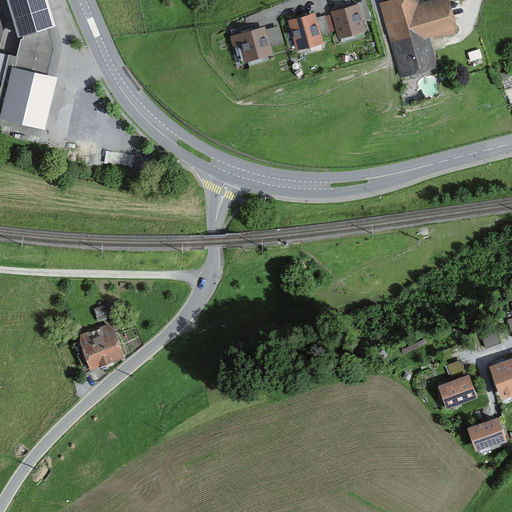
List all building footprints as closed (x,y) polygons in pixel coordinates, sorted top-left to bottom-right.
[(10,0),(20,34),(43,28),(48,27),(40,0),(10,0)] [(447,3),(416,11),(413,0),(395,0),(382,4),(401,73),(431,64),(423,35),(454,26),(447,3)] [(340,36),(363,30),(356,6),(334,12),(340,36)] [(327,11),(317,14),(322,31),(333,28),(327,11)] [(298,48),(321,41),(314,15),(291,21),(298,48)] [(0,124),(3,125),(5,118),(17,68),(42,74),(47,56),(41,55),(43,46),(48,44),(43,28),(20,34),(22,39),(17,57),(9,55),(0,93),(0,124)] [(240,61),(270,53),(263,29),(233,37),(240,61)] [(47,75),(42,74),(17,68),(5,118),(35,125),(47,75)] [(96,309),(100,319),(114,314),(111,304),(96,309)] [(112,331),(108,322),(83,331),(84,335),(74,339),(84,367),(121,354),(113,331),(112,331)] [(484,345),(500,339),(494,323),(478,329),(484,345)] [(460,357),(446,362),(450,375),(465,370),(460,357)] [(511,391),(511,374),(507,362),(506,359),(500,362),(501,364),(493,367),(503,394),(511,391)] [(467,377),(442,386),(448,404),(474,395),(467,377)] [(482,453),(490,450),(490,447),(488,442),(503,437),(497,419),(471,428),(479,451),(482,453)]
